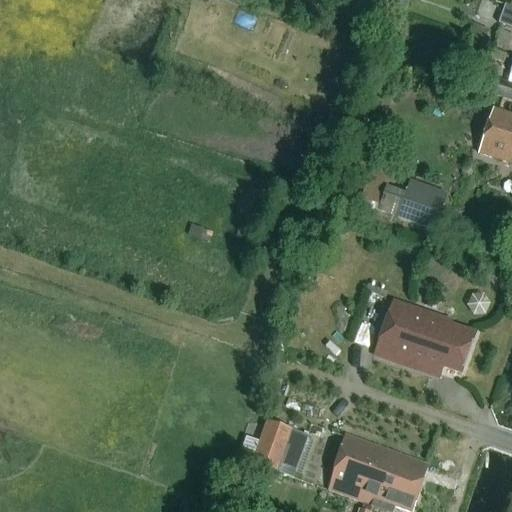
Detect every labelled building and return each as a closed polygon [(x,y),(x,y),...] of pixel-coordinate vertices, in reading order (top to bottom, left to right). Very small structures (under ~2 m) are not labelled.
[(511,9),(508,8),(501,27),(511,30),(511,9)] [(511,33),(501,30),(496,46),(511,50),(511,48),(511,33)] [(490,51),(486,61),(503,66),(506,56),(490,51)] [(511,70),(507,87),(494,82),(489,97),(511,104),(511,70)] [(511,118),(492,112),(478,157),(511,168),(511,118)] [(446,197),(408,184),(404,197),(385,191),(377,215),(433,235),(446,197)] [(450,328),(451,325),(393,305),(375,358),(438,380),(442,370),(460,376),(474,336),(450,328)] [(352,334),(345,356),(366,363),(373,341),(352,334)] [(306,439),(266,426),(253,466),(292,480),(306,439)] [(398,511),(413,511),(428,469),(344,438),(327,494),(372,510),(372,509),(381,511),(387,511),(389,509),(398,511)]
